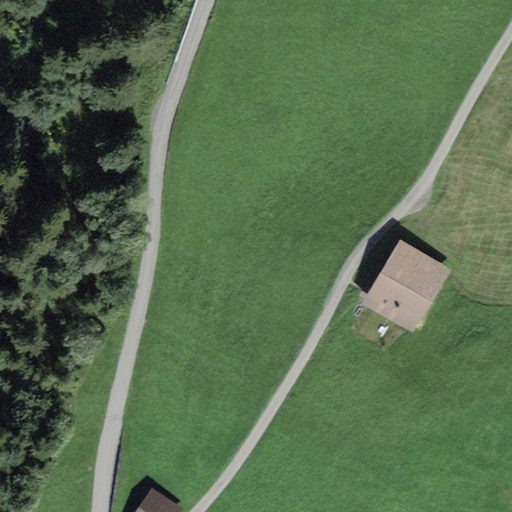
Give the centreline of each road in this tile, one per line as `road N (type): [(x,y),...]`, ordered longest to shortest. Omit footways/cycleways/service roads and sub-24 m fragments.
road 1 (track): [(198,511),(421,184),(511,31)]
road 2 (tertiary): [(98,511),(154,218),(161,124),(205,0)]
